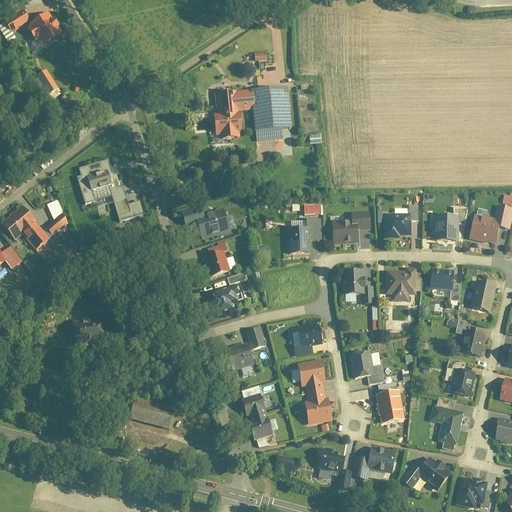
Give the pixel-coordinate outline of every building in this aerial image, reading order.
[(234,0),(230,3),(238,15),(259,0),(234,0)] [(23,15),(5,27),(11,36),(29,24),(23,15)] [(52,20),(45,24),(41,18),(28,27),(36,40),(32,42),(39,52),(56,42),(51,34),(58,29),(52,20)] [(255,56),(255,65),(267,64),(267,56),(255,56)] [(47,74),(36,81),(48,100),(59,93),(47,74)] [(255,112),(258,146),(284,144),(284,134),(291,133),(288,90),(254,93),(215,97),(219,144),(239,142),(237,114),(255,112)] [(311,140),(311,148),(322,147),(322,139),(311,140)] [(111,175),(107,162),(76,172),(79,179),(76,180),(85,208),(95,205),(91,194),(106,189),(116,219),(130,214),(117,174),(111,175)] [(304,209),(304,219),(320,219),(320,208),(304,209)] [(419,223),(419,208),(411,209),(411,223),(419,223)] [(459,244),(459,228),(468,228),(469,210),(455,210),(455,218),(434,217),(433,243),(459,244)] [(500,233),(510,235),(511,224),(511,213),(496,210),(493,222),(473,218),(468,241),(475,243),(496,247),(500,233)] [(15,245),(23,238),(39,257),(51,247),(21,211),(1,227),(15,245)] [(198,228),(203,243),(230,236),(225,215),(201,222),(200,220),(185,224),(187,231),(198,228)] [(353,215),(354,225),(333,226),(334,248),(358,247),(357,233),(371,232),(370,215),(353,215)] [(385,218),(385,243),(408,243),(409,218),(385,218)] [(306,224),(306,231),(286,232),(288,259),(310,258),(309,245),(322,244),(321,223),(306,224)] [(224,243),(207,249),(210,259),(205,260),(211,283),(229,278),(224,256),(228,255),(224,243)] [(0,270),(6,266),(11,272),(24,264),(14,249),(3,256),(0,251),(0,270)] [(449,305),(460,306),(462,289),(453,288),(454,275),(433,273),(431,294),(450,295),(449,305)] [(343,274),(343,302),(361,302),(361,310),(375,309),(374,291),(364,291),(364,274),(343,274)] [(409,307),(409,299),(416,299),(416,294),(422,294),(422,277),(417,277),(417,276),(385,275),(385,298),(392,298),(392,307),(409,307)] [(245,276),(227,281),(229,289),(247,284),(245,276)] [(476,285),(470,312),(491,316),(496,289),(476,285)] [(245,286),(212,294),(218,318),(234,314),(232,307),(250,303),(245,286)] [(51,312),(68,310),(66,288),(49,289),(51,312)] [(421,316),(425,319),(430,313),(426,310),(421,316)] [(74,324),(78,349),(105,344),(101,319),(74,324)] [(458,326),(456,337),(465,338),(467,328),(458,326)] [(319,329),(298,332),(301,350),(322,347),(319,329)] [(373,331),(367,335),(373,344),(379,339),(373,331)] [(266,351),(261,332),(249,335),(254,354),(266,351)] [(462,358),(481,362),(485,340),(467,336),(462,358)] [(294,353),(295,362),(312,360),(311,350),(294,353)] [(228,357),(233,373),(253,367),(249,351),(228,357)] [(368,382),(369,391),(384,388),(381,369),(374,370),(372,357),(350,360),(354,385),(368,382)] [(423,363),(418,371),(427,376),(432,368),(423,363)] [(467,367),(451,363),(448,375),(457,377),(453,397),(469,401),(475,378),(465,375),(467,367)] [(303,390),(307,389),(310,406),(307,407),(311,429),(333,425),(329,402),(325,403),(322,387),(327,386),(323,368),(300,372),(303,390)] [(402,378),(404,385),(411,383),(410,376),(402,378)] [(511,383),(507,382),(501,403),(511,405),(511,383)] [(259,390),(241,394),(243,402),(261,397),(259,390)] [(400,392),(376,396),(381,425),(405,422),(400,392)] [(254,418),(256,425),(249,427),(253,444),(273,439),(269,422),(264,423),(263,416),(267,415),(262,398),(242,404),(246,420),(254,418)] [(137,402),(132,424),(171,433),(176,410),(137,402)] [(456,405),(439,402),(438,409),(454,412),(456,405)] [(465,417),(446,412),(434,410),(430,425),(443,428),(439,443),(458,447),(465,417)] [(511,427),(500,425),(496,444),(511,446),(511,427)] [(274,440),(256,444),(258,451),(276,447),(274,440)] [(356,462),(352,481),(369,485),(371,474),(392,478),(396,457),(372,452),(370,465),(356,462)] [(320,455),(317,472),(341,477),(345,461),(320,455)] [(280,460),(276,473),(293,477),(296,463),(280,460)] [(417,472),(405,488),(416,497),(425,485),(431,490),(436,494),(450,477),(431,462),(421,475),(417,472)] [(340,480),(337,491),(345,493),(348,482),(340,480)] [(483,509),(488,488),(461,483),(456,509),(471,511),(474,511),(476,508),(483,509)] [(484,511),(485,511),(491,511),(494,497),(487,496),(484,511)]
